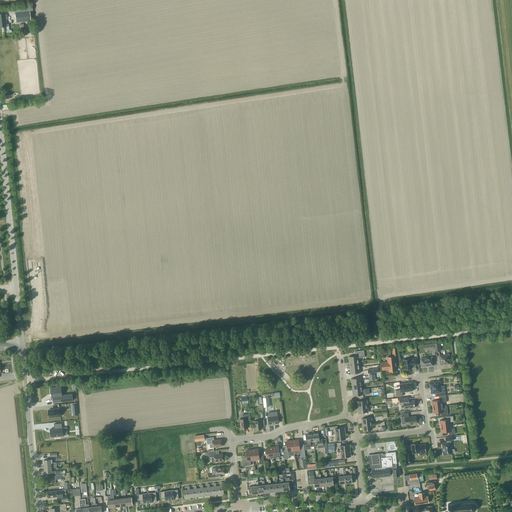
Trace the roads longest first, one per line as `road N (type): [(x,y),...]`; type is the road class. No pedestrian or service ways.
road 1 (unclassified): [(25,379),(511,328)]
road 2 (tertiary): [(16,288),(0,129)]
road 3 (tertiary): [(38,511),(25,379)]
